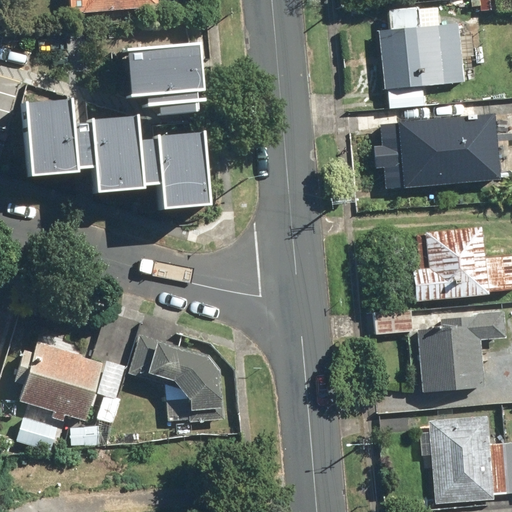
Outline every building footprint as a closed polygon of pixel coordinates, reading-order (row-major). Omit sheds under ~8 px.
[(154,0),(79,0),(81,13),(156,6),(154,0)] [(386,30),(374,32),(380,90),(460,82),(454,24),(417,28),(415,7),(384,10),(386,30)] [(197,83),(193,37),(121,43),(125,90),(197,83)] [(0,85),(22,86),(22,63),(0,62),(0,85)] [(19,98),(25,172),(72,169),(66,95),(19,98)] [(85,113),(91,187),(138,183),(133,110),(85,113)] [(490,112),(374,124),(381,191),(497,178),(490,112)] [(151,130),(157,204),(204,200),(198,127),(151,130)] [(426,268),(409,270),(412,302),(486,293),(485,290),(511,287),(508,254),(480,257),(477,227),(422,233),(426,268)] [(435,305),(369,311),(371,334),(411,330),(417,399),(457,395),(456,389),(481,387),(477,339),(500,337),(498,310),(464,313),(465,315),(436,318),(435,305)] [(204,353),(139,335),(126,374),(146,380),(148,372),(173,382),(188,399),(188,410),(223,407),(220,377),(204,353)] [(101,365),(34,342),(30,352),(23,350),(12,382),(21,384),(16,400),(86,423),(96,393),(113,399),(124,365),(103,358),(101,365)] [(46,449),(53,422),(26,415),(19,442),(46,449)] [(511,437),(511,438),(511,442),(483,444),(480,416),(423,420),(429,504),(488,499),(488,495),(511,492),(511,437)]
